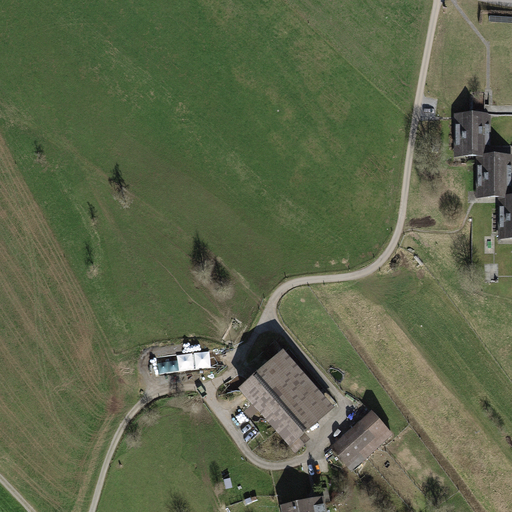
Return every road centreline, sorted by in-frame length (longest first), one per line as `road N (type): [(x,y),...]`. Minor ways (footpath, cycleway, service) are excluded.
road 1 (track): [(0,108),(126,186),(270,312)]
road 2 (track): [(203,388),(149,396),(129,413),(91,511)]
